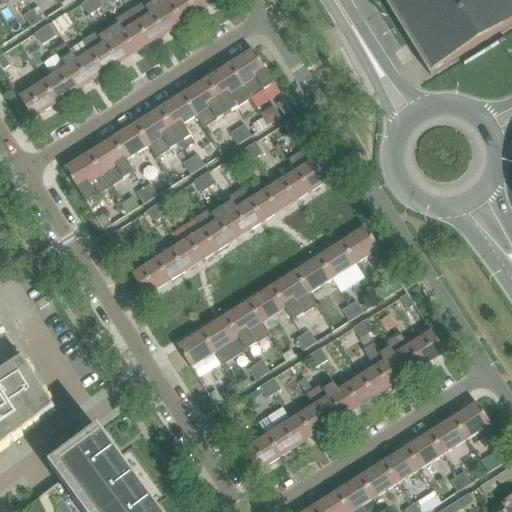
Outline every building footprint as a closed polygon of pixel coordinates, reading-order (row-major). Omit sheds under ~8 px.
[(89,15),(96,11),(89,0),(82,5),(89,15)] [(103,7),(98,0),(89,0),(96,11),(103,7)] [(174,30),(155,0),(148,0),(130,11),(151,45),(174,30)] [(155,0),(174,30),(199,15),(189,0),(155,0)] [(189,0),(199,15),(221,1),(221,0),(189,0)] [(459,60),(458,59),(502,32),(503,33),(511,27),(511,0),(383,0),(410,43),(418,56),(430,77),(435,74),(435,75),(446,69),(445,68),(448,66),(449,67),(459,60)] [(32,13),(38,23),(45,19),(38,9),(32,13)] [(127,60),(151,45),(130,11),(106,27),(127,60)] [(31,27),(38,23),(32,13),(25,17),(31,27)] [(73,26),(66,15),(53,23),(60,34),(73,26)] [(56,36),(49,26),(42,30),(49,41),(56,36)] [(82,41),(104,75),(127,60),(106,27),(82,41)] [(42,45),(49,41),(42,30),(36,34),(42,45)] [(67,69),(80,90),(104,75),(82,41),(59,56),(67,69)] [(253,51),(230,66),(251,100),(275,85),(253,51)] [(0,56),(0,67),(2,71),(9,66),(3,55),(0,56)] [(230,66),(206,81),(228,114),(251,100),(230,66)] [(43,84),(56,105),(80,90),(67,69),(43,84)] [(206,81),(183,96),(196,117),(204,129),(228,114),(206,81)] [(20,99),(33,120),(56,105),(43,84),(20,99)] [(183,96),(159,111),(180,144),(184,150),(195,144),(183,126),(196,117),(183,96)] [(292,111),(285,100),(277,105),(284,116),(292,111)] [(261,115),(263,118),(268,126),(281,118),(274,106),(261,115)] [(136,126),(149,147),(157,159),(180,144),(159,111),(136,126)] [(258,133),(268,126),(263,118),(253,125),(258,133)] [(295,133),(303,129),(296,118),(288,123),(295,133)] [(136,126),(112,141),(126,162),(149,147),(136,126)] [(237,130),(244,141),(251,137),(244,126),(237,130)] [(238,146),(244,141),(237,130),(231,135),(238,146)] [(112,141),(89,156),(102,177),(110,189),(133,174),(126,162),(112,141)] [(262,154),(255,144),(249,148),(255,159),(262,154)] [(289,160),(297,172),(310,193),(334,178),(313,145),(289,160)] [(249,163),(255,159),(249,148),(242,152),(249,163)] [(110,189),(102,177),(89,156),(65,170),(78,192),(79,191),(86,204),(110,189)] [(198,171),(204,167),(197,156),(191,160),(198,171)] [(191,175),(198,171),(191,160),(184,164),(191,175)] [(287,208),(310,193),(297,172),(274,187),(287,208)] [(215,184),(209,173),(202,178),(209,188),(215,184)] [(202,193),(209,188),(202,178),(195,182),(202,193)] [(144,190),(151,201),(157,196),(150,185),(144,190)] [(274,187),(250,202),(263,223),(287,208),(274,187)] [(144,205),(151,201),(144,190),(137,194),(144,205)] [(243,191),(220,206),(240,238),(263,223),(250,202),(243,191)] [(121,205),(127,215),(139,207),(133,198),(121,205)] [(168,214),(162,203),(155,207),(162,218),(168,214)] [(220,206),(196,221),(197,222),(203,232),(216,253),(219,251),(228,245),(240,238),(220,206)] [(155,222),(162,218),(155,207),(148,212),(155,222)] [(103,231),(111,226),(104,215),(96,220),(103,231)] [(197,222),(173,237),(179,247),(193,268),(194,267),(195,266),(216,253),(203,232),(197,222)] [(366,229),(343,244),(356,265),(379,250),(366,229)] [(108,237),(114,248),(122,243),(115,233),(108,237)] [(342,244),(319,259),(332,280),(342,294),(365,279),(356,265),(343,244),(342,244)] [(179,247),(156,261),(169,283),(171,282),(182,275),(191,269),(193,268),(179,247)] [(319,259),(295,273),(309,295),(332,280),(319,259)] [(146,298),(169,283),(156,261),(132,276),(146,298)] [(272,288),(285,310),(293,322),(317,307),(309,295),(295,273),(272,288)] [(404,288),(397,277),(389,282),(396,293),(404,288)] [(272,288),(248,303),(262,324),(285,310),(272,288)] [(407,295),(400,299),(407,310),(415,305),(408,295),(407,295)] [(248,303),(225,318),(246,352),(269,337),(262,324),(248,303)] [(356,303),(349,307),(356,318),(363,314),(356,303)] [(356,318),(349,307),(343,311),(349,322),(356,318)] [(246,352),(225,318),(201,333),(215,354),(222,367),(246,352)] [(367,320),(360,325),(367,335),(374,331),(367,320)] [(367,335),(360,325),(354,329),(360,340),(367,335)] [(309,332),(302,337),(309,348),(316,343),(309,332)] [(191,369),(215,354),(201,333),(178,348),(191,369)] [(422,368),(445,354),(432,333),(409,347),(422,368)] [(0,451),(55,411),(6,334),(0,337),(0,451)] [(377,350),(398,384),(422,368),(409,347),(408,347),(401,335),(377,350)] [(309,348),(302,337),(296,341),(303,352),(309,348)] [(375,369),(362,377),(375,398),(398,384),(377,350),(373,344),(366,349),(363,350),(375,369)] [(320,350),(314,354),(320,365),(327,361),(320,350)] [(320,365),(314,354),(307,359),(314,369),(320,365)] [(262,362),(256,366),(262,377),(269,373),(262,362)] [(262,377),(256,366),(249,370),(256,381),(262,377)] [(338,392),(351,413),(375,398),(362,377),(338,392)] [(273,380),(267,384),(273,395),(280,390),(273,380)] [(328,428),(351,413),(338,392),(330,380),(306,395),(314,407),(328,428)] [(273,395),(267,384),(260,388),(267,399),(273,395)] [(215,407),(223,402),(216,392),(208,396),(215,407)] [(254,392),(243,399),(247,405),(258,397),(254,392)] [(488,447),(500,440),(477,405),(477,404),(454,419),(467,439),(478,432),(486,445),(488,447)] [(314,407),(291,422),(304,443),(328,428),(314,407)] [(227,409),(219,414),(226,425),(234,420),(227,409)] [(267,437),(280,458),(304,443),(291,422),(282,409),(259,424),(267,437)] [(454,419),(430,434),(443,454),(467,439),(454,419)] [(59,485),(39,500),(40,501),(23,511),(158,511),(100,432),(50,469),(51,470),(62,484),(59,486),(59,485)] [(430,434),(407,449),(420,470),(443,454),(430,434)] [(267,437),(244,452),(257,473),(280,458),(267,437)] [(511,459),(505,448),(497,453),(504,464),(511,459)] [(407,449),(383,464),(396,485),(420,470),(407,449)] [(383,464),(360,479),(373,500),(396,485),(383,464)] [(511,469),(511,468),(501,475),(506,483),(511,479),(511,469)] [(464,474),(458,478),(464,489),(471,484),(464,474)] [(496,489),(506,483),(501,475),(491,481),(496,489)] [(464,489),(458,478),(451,482),(458,493),(464,489)] [(365,511),(362,506),(373,500),(360,479),(336,494),(347,511),(365,511)] [(496,489),(491,481),(481,488),(486,496),(496,489)] [(347,511),(336,494),(313,509),(314,511),(347,511)] [(469,496),(459,502),(464,510),(474,504),(469,496)] [(511,511),(511,499),(502,506),(506,511),(504,511),(511,511)] [(450,511),(460,511),(464,510),(459,502),(448,508),(450,511)] [(423,511),(418,503),(411,508),(413,511),(423,511)]
